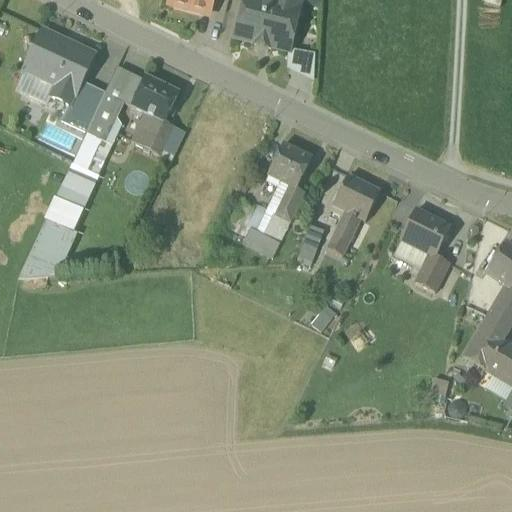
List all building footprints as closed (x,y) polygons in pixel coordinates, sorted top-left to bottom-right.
[(170,0),(169,7),(208,16),(212,0),(170,0)] [(270,48),(287,52),(298,10),(297,10),(299,0),(273,0),(273,4),(256,0),(245,0),(235,39),(253,43),(252,45),(270,49),(270,48)] [(320,10),(320,0),(307,0),(306,6),(320,10)] [(42,34),(23,74),(54,89),(49,99),(68,108),(69,109),(80,85),(93,58),(42,34)] [(280,68),(283,56),(264,51),(261,63),(280,68)] [(287,73),(313,85),(315,55),(288,54),(287,73)] [(123,107),(130,110),(142,85),(116,72),(104,96),(123,106),(123,107)] [(45,107),(49,99),(54,89),(23,74),(22,76),(24,77),(20,87),(21,96),(45,107)] [(130,110),(146,118),(164,126),(164,125),(178,97),(145,80),(142,85),(130,110)] [(86,136),(90,126),(104,96),(80,85),(69,109),(68,108),(60,124),(86,136)] [(123,106),(104,96),(90,126),(110,135),(123,107),(123,106)] [(221,177),(223,173),(245,128),(212,112),(196,144),(188,161),(221,177)] [(173,130),(164,125),(164,126),(146,118),(132,146),(159,159),(173,131),(173,130)] [(72,166),(97,178),(115,138),(110,135),(90,126),(86,136),(72,166)] [(159,159),(170,164),(183,136),(173,131),(159,159)] [(188,161),(196,144),(183,138),(167,171),(181,177),(188,161)] [(268,179),(288,189),(296,192),(311,161),(282,147),(267,178),(268,179)] [(81,213),(97,178),(72,166),(56,201),(81,213)] [(223,173),(221,177),(213,193),(228,200),(238,180),(223,173)] [(277,190),(266,212),(255,234),(263,238),(273,217),(274,217),(288,189),(268,179),(265,184),(277,190)] [(332,209),(344,215),(360,222),(364,225),(379,195),(347,179),(332,209)] [(304,195),(296,192),(288,189),(274,217),(289,225),(304,195)] [(81,213),(56,201),(46,222),(71,233),(81,213)] [(227,231),(242,238),(246,229),(254,211),(239,204),(227,231)] [(246,229),(250,231),(255,234),(266,212),(256,207),(254,211),(246,229)] [(428,258),(434,261),(435,260),(450,230),(415,213),(400,244),(428,258)] [(341,259),(360,222),(344,215),(326,252),(341,259)] [(273,217),(263,238),(279,246),(289,225),(274,217),(273,217)] [(55,279),(75,235),(71,233),(46,222),(20,280),(55,279)] [(299,255),(313,260),(323,234),(309,229),(299,255)] [(272,261),(279,246),(263,238),(255,234),(250,231),(243,245),(272,261)] [(428,258),(400,244),(392,260),(412,270),(408,278),(416,282),(428,258)] [(504,289),(511,294),(511,250),(505,246),(484,275),(504,289)] [(313,260),(299,255),(296,264),(309,269),(313,260)] [(414,286),(434,296),(449,267),(435,260),(434,261),(428,258),(416,282),(414,286)] [(503,408),(511,412),(511,350),(502,344),(511,327),(511,294),(504,289),(462,360),(493,378),(511,389),(511,392),(505,403),(503,408)] [(505,403),(511,392),(511,389),(493,378),(485,391),(505,403)] [(430,396),(444,399),(447,385),(433,381),(430,396)]
